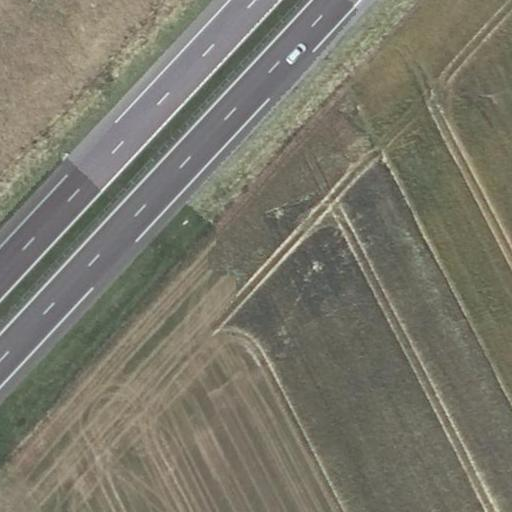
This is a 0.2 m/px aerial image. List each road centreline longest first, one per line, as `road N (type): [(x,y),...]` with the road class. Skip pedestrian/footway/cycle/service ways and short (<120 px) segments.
road 1 (motorway): [(0,363),(336,0)]
road 2 (motorway): [(252,0),(0,270)]
